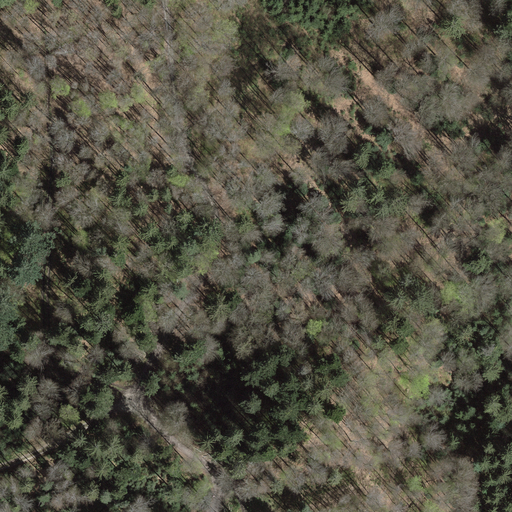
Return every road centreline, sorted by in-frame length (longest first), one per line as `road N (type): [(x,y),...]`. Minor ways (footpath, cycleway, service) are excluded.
road 1 (track): [(245,511),(236,487),(135,399),(215,247),(219,213),(183,144),(164,0)]
road 2 (track): [(0,466),(135,399)]
road 3 (track): [(0,350),(135,399)]
